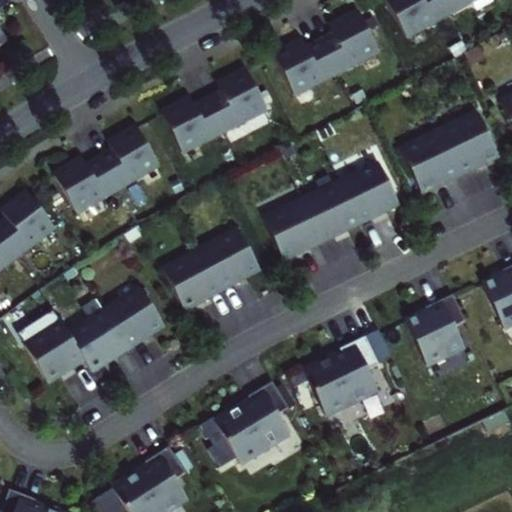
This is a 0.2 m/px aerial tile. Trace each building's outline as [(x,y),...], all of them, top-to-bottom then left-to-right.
[(447,14),(439,0),(385,0),(405,38),(447,14)] [(439,0),(447,14),(473,0),(439,0)] [(333,37),(320,43),(335,73),(377,52),(358,14),(329,28),(333,37)] [(335,73),(320,43),(306,50),(302,42),(273,57),(293,95),(335,73)] [(221,94),(208,101),(223,131),(265,110),(246,71),(217,86),(221,94)] [(511,96),(499,103),(511,130),(511,96)] [(223,131),(208,101),(194,108),(190,100),(161,114),(181,153),(223,131)] [(476,113),(438,132),(459,175),(497,156),(476,113)] [(112,152),(99,159),(116,188),(157,164),(135,128),(107,144),(112,152)] [(438,132),(399,151),(420,194),(459,175),(438,132)] [(116,188),(99,159),(85,167),(81,159),(53,175),(74,212),(116,188)] [(379,165),(340,184),(359,223),(398,205),(379,165)] [(340,184),(302,202),(321,242),(359,223),(340,184)] [(6,220),(0,225),(0,236),(15,256),(53,228),(27,193),(1,213),(6,220)] [(263,221),(282,260),(321,242),(302,202),(263,221)] [(237,231),(200,251),(221,290),(259,270),(237,231)] [(0,267),(15,256),(0,236),(0,267)] [(200,251),(162,272),(183,311),(221,290),(200,251)] [(511,324),(511,265),(501,271),(503,275),(481,286),(502,329),(511,324)] [(114,305),(103,312),(110,323),(127,349),(162,326),(139,289),(114,305)] [(465,322),(452,295),(425,309),(426,312),(405,322),(425,366),(463,348),(453,327),(465,322)] [(52,311),(16,335),(46,382),(83,359),(67,335),(67,334),(52,311)] [(92,319),(67,335),(83,359),(91,372),(127,349),(110,323),(103,312),(92,319)] [(319,365),(303,373),(325,417),(377,392),(367,371),(378,365),(365,338),(339,350),(341,354),(328,361),(319,365)] [(316,361),(319,365),(328,361),(326,356),(316,361)] [(226,411),(212,420),(238,461),(287,430),(274,411),(285,404),(269,378),(244,393),(247,397),(235,406),(226,411)] [(232,401),(223,407),(226,411),(235,406),(232,401)] [(126,480),(111,490),(125,511),(167,511),(187,500),(174,480),(185,474),(168,447),(144,463),(147,467),(134,475),(126,480)] [(123,476),(126,480),(134,475),(132,471),(123,476)] [(8,490),(0,510),(0,511),(51,511),(47,510),(33,505),(35,500),(8,490)]
